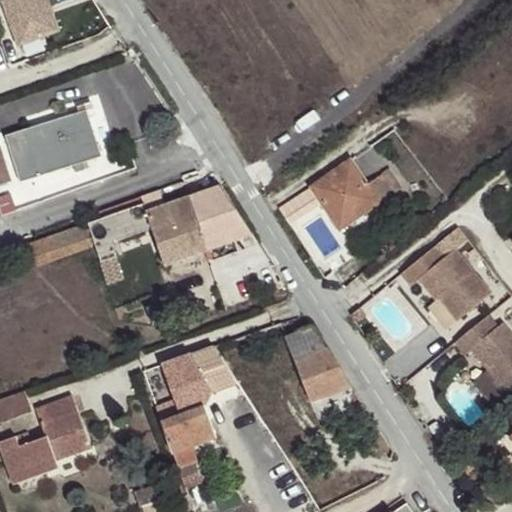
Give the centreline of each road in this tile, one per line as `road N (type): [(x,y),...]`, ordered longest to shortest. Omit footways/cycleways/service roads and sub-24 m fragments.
road 1 (residential): [(213,156),(446,511)]
road 2 (unclassified): [(0,231),(213,156)]
road 3 (residential): [(114,0),(213,156)]
road 4 (unknown): [(137,36),(0,84)]
